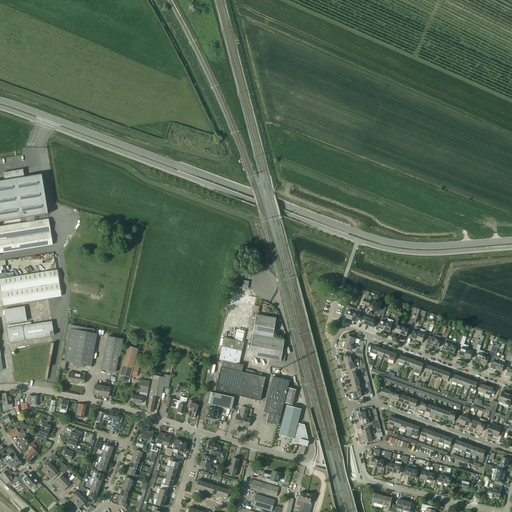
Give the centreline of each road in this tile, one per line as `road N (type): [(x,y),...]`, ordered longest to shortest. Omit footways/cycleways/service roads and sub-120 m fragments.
road 1 (tertiary): [(0,100),(368,237),(426,246),(511,240)]
road 2 (unclassified): [(265,283),(287,330),(310,434),(304,459)]
road 3 (residential): [(511,387),(345,328)]
road 4 (residential): [(511,450),(376,402),(347,407)]
road 5 (residential): [(447,500),(364,479),(347,407)]
road 6 (residential): [(137,413),(0,388)]
road 7 (residential): [(128,442),(61,422),(52,448),(30,469)]
